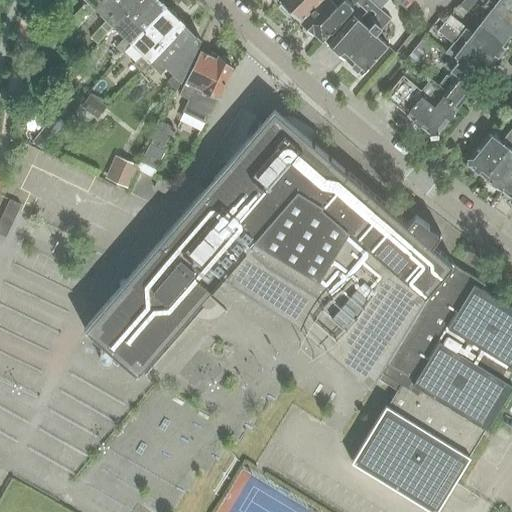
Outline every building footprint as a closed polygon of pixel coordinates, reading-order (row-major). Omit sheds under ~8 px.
[(63,43),(96,9),(104,0),(86,0),(88,2),(86,4),(85,3),(73,15),(75,17),(57,36),(63,43)] [(97,44),(113,26),(138,0),(104,0),(96,9),(106,20),(90,37),(97,44)] [(138,0),(113,26),(127,40),(126,42),(123,39),(115,47),(122,54),(131,44),(166,8),(167,7),(161,1),(160,1),(159,0),(138,0)] [(279,0),(281,2),(279,5),(287,12),(291,11),(301,20),(308,13),(319,0),(279,0)] [(312,30),(322,40),(329,33),(349,10),(358,0),(340,0),(338,3),(334,0),(319,0),(308,13),(301,20),(303,22),(303,27),(307,31),(312,30)] [(383,0),(358,0),(349,10),(355,15),(360,20),(366,11),(368,13),(371,10),(375,13),(371,19),(374,22),(382,29),(391,18),(378,6),(383,0)] [(476,0),(464,0),(460,6),(468,12),(476,0)] [(511,38),(511,17),(489,0),(487,0),(484,6),(490,11),(482,22),(508,43),(511,38)] [(511,0),(489,0),(511,17),(511,0)] [(140,71),(149,61),(184,25),(185,24),(178,18),(178,19),(166,8),(131,44),(145,57),(144,59),(141,56),(133,64),(140,71)] [(351,19),(334,38),(328,45),(328,46),(329,47),(329,46),(333,49),(332,50),(333,51),(334,50),(342,58),(343,59),(344,58),(363,75),(389,45),(377,35),(382,29),(374,22),(369,28),(360,20),(355,15),(351,19)] [(508,43),(482,22),(473,33),(451,16),(446,22),(495,60),(508,43)] [(462,46),(453,58),(480,78),(495,60),(446,22),(439,31),(454,43),(456,41),(462,46)] [(200,41),(201,40),(196,35),(195,35),(194,35),(195,34),(195,30),(190,25),(185,25),(185,26),(184,25),(149,61),(161,72),(166,67),(174,75),(168,82),(176,91),(200,41)] [(425,36),(406,59),(413,64),(416,67),(434,43),(425,36)] [(82,61),(90,54),(82,46),(74,54),(82,61)] [(200,51),(179,95),(188,99),(182,112),(205,123),(211,111),(218,97),(232,68),(230,66),(231,64),(222,56),(220,58),(218,56),(217,59),(200,51)] [(480,78),(453,58),(452,56),(444,66),(457,75),(453,80),(447,75),(439,85),(432,79),(431,81),(444,92),(443,95),(458,107),(480,78)] [(60,84),(78,65),(70,57),(52,76),(60,84)] [(387,96),(391,100),(407,113),(406,114),(416,121),(430,133),(430,135),(438,134),(438,132),(458,107),(443,95),(444,92),(431,81),(430,80),(421,91),(404,76),(387,96)] [(107,107),(90,95),(81,107),(98,120),(107,107)] [(386,406),(352,463),(432,511),(437,511),(470,457),(469,457),(511,386),(511,307),(481,288),(484,283),(452,263),(453,262),(433,245),(441,234),(415,214),(408,223),(348,172),(274,109),(263,121),(257,117),(247,133),(251,136),(84,328),(137,374),(223,275),(227,278),(226,278),(230,280),(230,281),(294,321),(370,386),(379,372),(384,374),(380,380),(397,391),(388,407),(386,406)] [(55,114),(33,141),(42,149),(65,121),(55,114)] [(173,127),(161,121),(141,162),(156,170),(166,149),(163,148),(173,127)] [(468,158),(468,161),(468,164),(484,176),(484,177),(508,147),(511,141),(511,128),(501,143),(496,139),(488,132),(468,158)] [(511,150),(508,147),(484,177),(503,191),(511,179),(511,150)] [(139,165),(115,154),(105,178),(129,188),(139,165)] [(169,194),(173,185),(158,178),(154,188),(169,194)] [(503,191),(511,197),(511,179),(503,191)] [(21,205),(10,200),(0,220),(0,234),(6,237),(21,205)]
